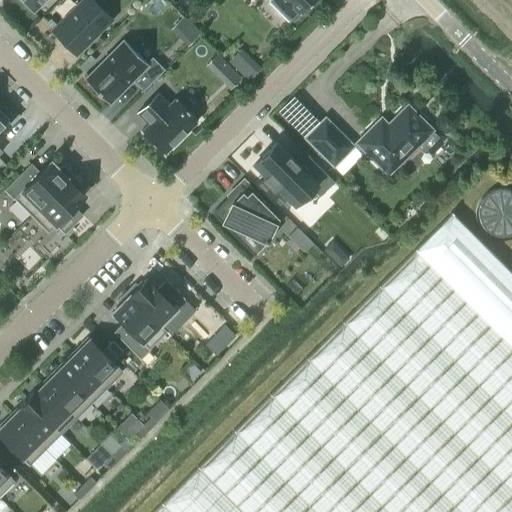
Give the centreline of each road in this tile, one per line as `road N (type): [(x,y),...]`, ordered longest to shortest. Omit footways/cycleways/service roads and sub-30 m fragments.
road 1 (residential): [(359,0),(150,202)]
road 2 (residential): [(0,51),(150,202)]
road 3 (residential): [(2,347),(150,202)]
road 4 (unclassified): [(511,89),(423,0)]
